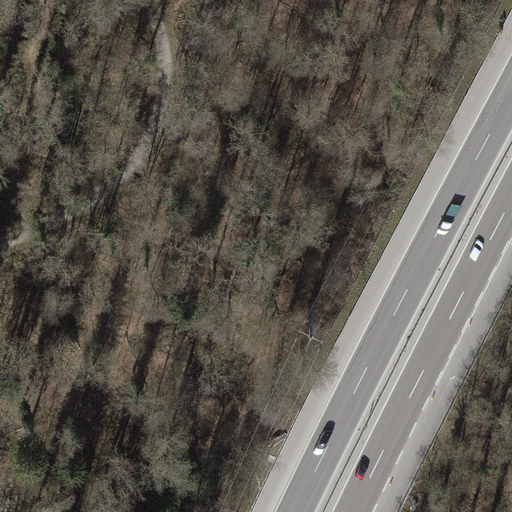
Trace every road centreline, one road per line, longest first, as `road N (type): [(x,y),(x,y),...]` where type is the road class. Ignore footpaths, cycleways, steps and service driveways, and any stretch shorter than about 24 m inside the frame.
road 1 (motorway): [(511,92),(296,511)]
road 2 (motorway): [(355,511),(511,202)]
road 3 (track): [(154,0),(164,34),(151,134),(83,209),(0,244)]
